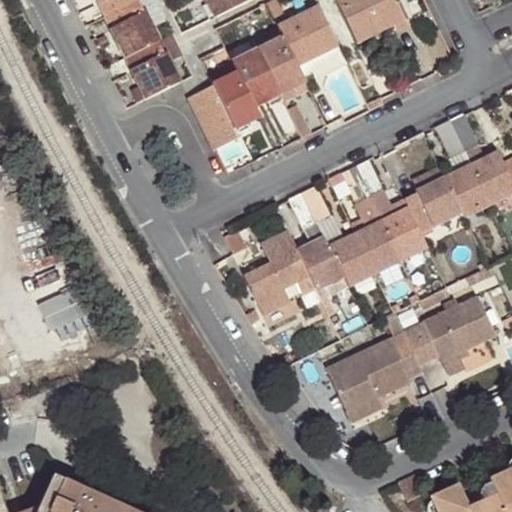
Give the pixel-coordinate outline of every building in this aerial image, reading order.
[(94,0),(103,18),(137,1),(136,0),(94,0)] [(204,0),(213,16),(246,0),(204,0)] [(379,30),(363,0),(337,0),(334,2),(355,43),(368,36),(379,30)] [(403,18),(394,0),(363,0),(379,30),(390,25),(403,18)] [(103,18),(124,58),(157,42),(137,1),(103,18)] [(316,8),(276,28),(293,63),(334,44),(316,8)] [(393,30),(390,25),(379,30),(382,36),(393,30)] [(288,89),(303,82),(293,63),(276,28),(250,40),(256,52),(277,95),(288,89)] [(382,36),(379,30),(368,36),(371,41),(382,36)] [(157,42),(124,58),(137,87),(144,100),(178,84),(157,42)] [(232,64),(236,71),(253,107),(267,100),(277,95),(256,52),(232,64)] [(205,65),(214,62),(210,54),(202,57),(205,65)] [(207,76),(211,84),(236,71),(232,64),(207,76)] [(213,87),(233,129),(244,123),(258,117),(253,107),(236,71),(211,84),(213,87)] [(136,104),(144,100),(137,87),(129,92),(136,104)] [(233,129),(213,87),(190,98),(214,147),(237,136),(233,129)] [(290,94),(288,89),(277,95),(280,100),(290,94)] [(277,95),(267,100),(270,105),(280,100),(277,95)] [(449,121),(436,127),(450,157),(463,150),(476,143),(463,114),(449,121)] [(233,129),(237,136),(248,131),(244,123),(233,129)] [(476,143),(463,150),(469,164),(483,158),(476,143)] [(483,158),(469,164),(489,204),(511,192),(511,156),(503,161),(497,150),(483,158)] [(355,167),(340,174),(355,203),(382,190),(368,161),(355,167)] [(469,164),(443,177),(460,211),(463,217),(489,204),(469,164)] [(401,198),(407,209),(418,232),(460,211),(443,177),(401,198)] [(302,193),(288,200),(302,229),(329,216),(315,187),(302,193)] [(407,209),(381,221),(401,261),(426,248),(418,232),(407,209)] [(381,221),(356,234),(375,273),(401,261),(381,221)] [(316,289),(296,250),(287,231),(261,244),(270,263),(243,276),(263,316),(290,302),(283,290),(294,284),(306,308),(321,300),(316,289)] [(356,234),(328,247),(343,276),(348,287),(375,273),(356,234)] [(323,237),(296,250),(316,289),(343,276),(328,247),(323,237)] [(467,284),(493,272),(490,264),(464,276),(467,284)] [(42,300),(51,328),(87,316),(78,288),(42,300)] [(401,332),(416,364),(438,356),(440,359),(456,352),(494,333),(475,295),(400,329),(401,332)] [(404,379),(419,372),(416,364),(401,332),(320,369),(340,413),(373,398),(406,383),(404,379)] [(462,366),(456,352),(440,359),(446,374),(462,366)] [(378,409),(373,398),(340,413),(345,422),(378,409)] [(423,493),(431,511),(511,511),(511,458),(479,474),(492,503),(472,511),(468,511),(454,479),(423,493)] [(116,511),(93,502),(48,482),(34,511),(116,511)]
